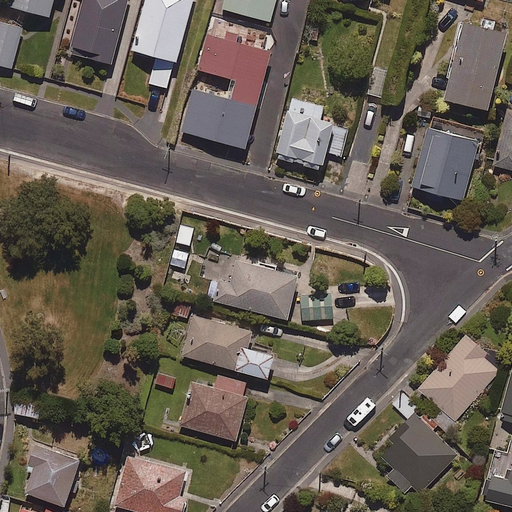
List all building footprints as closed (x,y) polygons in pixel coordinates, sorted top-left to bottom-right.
[(8,0),(8,3),(52,15),(56,0),(8,0)] [(130,0),(84,0),(71,51),(114,63),(130,0)] [(195,0),(147,0),(134,49),(158,55),(151,82),(172,88),(195,0)] [(225,0),(224,7),(273,21),(278,0),(225,0)] [(478,106),(498,30),(451,19),(432,94),(478,106)] [(249,147),(275,49),(263,46),(266,33),(218,20),(214,34),(209,33),(200,68),(237,78),(232,98),(196,88),(185,129),(249,147)] [(0,63),(14,67),(24,27),(0,21),(0,63)] [(386,70),(371,67),(366,93),(381,96),(386,70)] [(322,107),(290,98),(274,157),(320,169),(325,152),(341,156),(349,128),(319,120),(322,107)] [(511,112),(505,110),(493,166),(511,170),(511,112)] [(478,142),(427,128),(411,187),(462,200),(478,142)] [(302,274),(210,253),(200,296),(291,318),(302,274)] [(335,317),(333,293),(302,295),(304,319),(335,317)] [(192,305),(173,299),(169,310),(189,317),(192,305)] [(255,329),(193,313),(183,354),(271,377),(278,354),(251,347),(255,329)] [(502,367),(464,335),(417,390),(454,422),(502,367)] [(511,365),(498,417),(511,420),(511,365)] [(181,375),(158,368),(154,383),(176,390),(181,375)] [(247,382),(220,374),(216,387),(195,380),(183,424),(238,440),(251,396),(244,394),(247,382)] [(457,454),(413,413),(376,453),(395,472),(391,477),(415,499),(457,454)] [(84,459),(39,445),(25,491),(69,505),(84,459)] [(189,470),(130,454),(117,505),(138,510),(137,511),(184,511),(189,496),(183,494),(189,470)] [(511,464),(508,481),(487,475),(481,497),(511,505),(511,464)]
